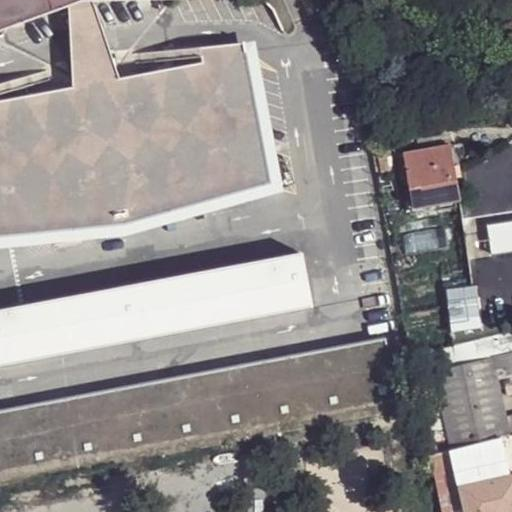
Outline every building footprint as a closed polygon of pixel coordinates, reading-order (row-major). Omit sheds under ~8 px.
[(103,41),(90,0),(70,0),(64,2),(67,46),(67,86),(0,97),(0,246),(118,234),(279,190),(250,41),(197,47),(197,62),(115,76),(103,41)] [(0,0),(0,24),(64,2),(70,0),(0,0)] [(328,64),(297,69),(328,263),(359,258),(328,64)] [(400,166),(395,141),(385,143),(390,168),(400,166)] [(416,204),(460,198),(458,171),(455,142),(408,150),(416,204)] [(455,142),(458,171),(465,168),(462,144),(455,142)] [(494,225),(493,217),(468,220),(471,254),(497,251),(494,225)] [(511,222),(496,226),(501,253),(511,251),(511,222)] [(505,287),(456,293),(460,318),(507,311),(505,287)] [(381,337),(0,409),(0,481),(394,407),(386,357),(381,337)] [(381,337),(386,357),(393,355),(389,337),(381,337)] [(511,352),(493,358),(498,379),(505,377),(511,375),(511,352)] [(443,407),(453,451),(511,436),(507,422),(498,379),(493,358),(436,372),(440,393),(443,407)] [(425,395),(428,411),(443,407),(440,393),(425,395)] [(423,413),(432,456),(453,451),(443,407),(428,411),(423,413)] [(511,511),(511,435),(511,436),(453,451),(455,460),(465,511),(511,511)] [(465,511),(455,460),(433,464),(444,511),(465,511)]
